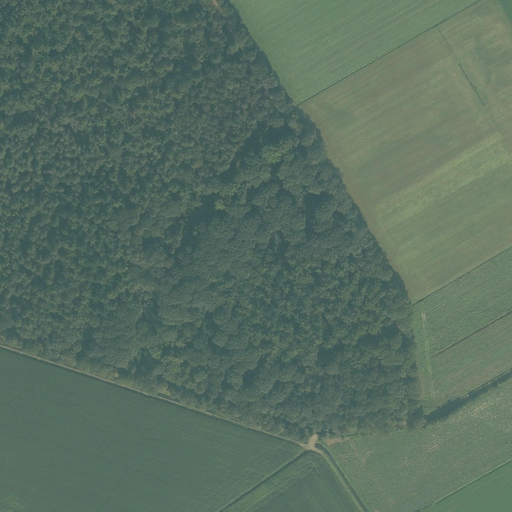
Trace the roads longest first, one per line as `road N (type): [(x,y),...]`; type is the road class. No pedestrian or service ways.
road 1 (track): [(409,424),(396,305),(211,0)]
road 2 (track): [(409,424),(307,425),(0,324)]
